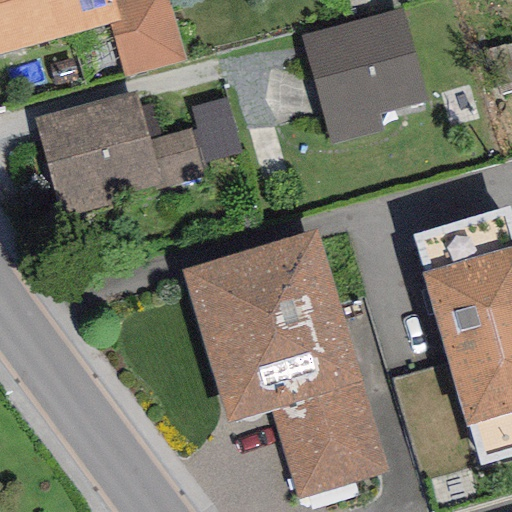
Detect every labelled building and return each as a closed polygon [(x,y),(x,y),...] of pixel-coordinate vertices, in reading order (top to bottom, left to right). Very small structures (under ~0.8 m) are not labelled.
[(109,0),(0,0),(0,58),(108,29),(118,27),(110,2),(109,0)] [(164,0),(116,0),(110,2),(118,27),(108,29),(122,79),(182,62),(164,0)] [(401,13),(300,40),(329,149),(383,135),(378,118),(426,105),(401,13)] [(136,96),(35,124),(36,128),(63,225),(201,187),(187,136),(150,146),(136,96)] [(315,238),(183,277),(228,429),(273,416),(297,498),(384,473),(315,238)] [(511,256),(422,282),(465,434),(511,420),(511,256)]
